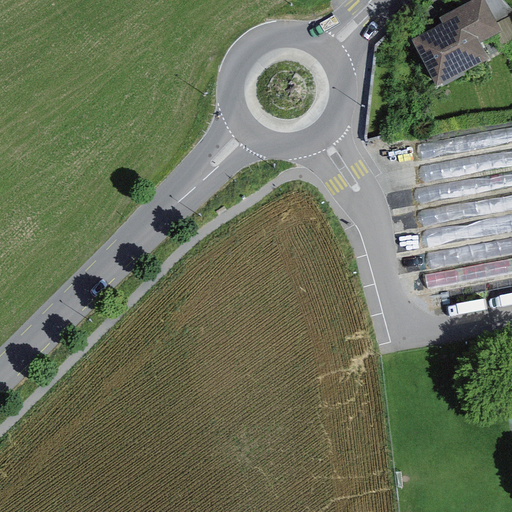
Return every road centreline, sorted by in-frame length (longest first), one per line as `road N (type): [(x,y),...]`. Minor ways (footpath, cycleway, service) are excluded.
road 1 (secondary): [(0,378),(182,197)]
road 2 (residential): [(375,221),(394,306),(407,324),(431,331),(511,318)]
